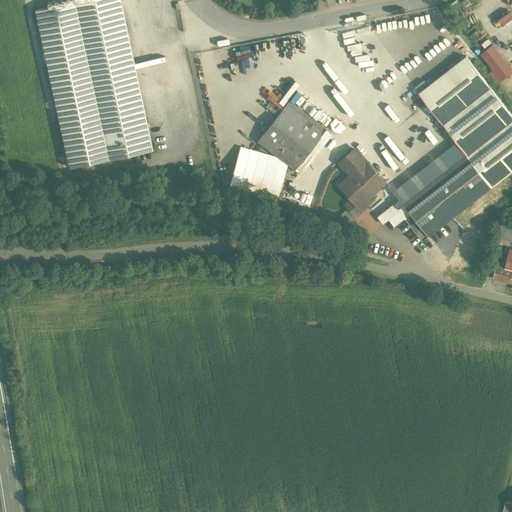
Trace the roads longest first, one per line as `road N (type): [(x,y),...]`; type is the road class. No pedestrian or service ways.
road 1 (residential): [(511,301),(286,249),(189,243),(31,250)]
road 2 (unclassified): [(202,0),(252,22),(404,0)]
